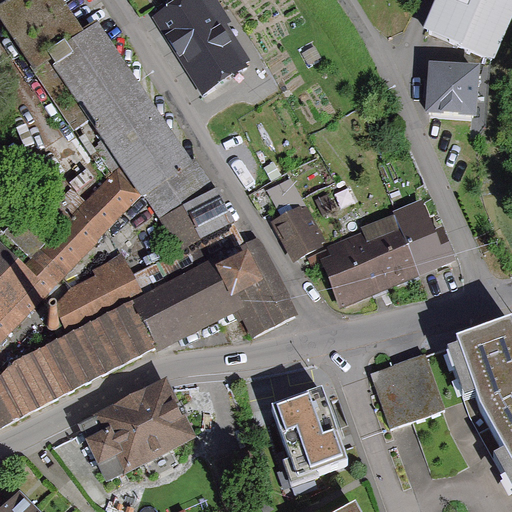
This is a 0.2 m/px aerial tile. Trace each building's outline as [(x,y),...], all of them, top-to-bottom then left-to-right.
[(60,0),(15,0),(0,10),(0,22),(75,135),(88,125),(101,142),(96,147),(115,174),(120,169),(140,200),(143,204),(145,202),(160,222),(177,256),(236,228),(218,191),(99,28),(85,37),(60,0)] [(184,0),(153,19),(203,98),(249,70),(246,66),(251,63),(229,26),(232,24),(216,0),(184,0)] [(511,0),(438,0),(424,34),(495,65),(511,23),(511,0)] [(429,67),(425,119),(477,123),(481,71),(429,67)] [(0,347),(140,200),(120,169),(115,174),(86,203),(71,190),(43,221),(57,234),(24,270),(0,245),(0,347)] [(272,225),(294,267),(324,252),(321,247),(326,245),(302,198),(285,207),(290,215),(272,225)] [(323,269),(340,312),(457,266),(443,232),(440,234),(427,203),(394,215),(395,218),(361,231),(363,235),(330,249),(309,260),(314,273),(323,269)] [(30,260),(51,238),(24,213),(3,235),(30,260)] [(54,310),(68,338),(245,247),(236,228),(177,256),(134,277),(123,255),(108,265),(93,272),(96,278),(73,290),(54,310)] [(0,433),(239,315),(252,342),(299,319),(259,240),(245,247),(68,338),(15,365),(0,380),(0,433)] [(511,329),(456,349),(481,418),(511,472),(511,329)] [(425,358),(372,378),(392,431),(445,411),(425,358)] [(77,430),(107,490),(197,444),(186,421),(189,420),(182,406),(179,407),(168,385),(77,430)] [(348,470),(322,395),(271,413),(297,488),(348,470)] [(253,451),(215,464),(225,493),(263,479),(253,451)] [(0,511),(36,511),(39,510),(21,492),(0,511)]
